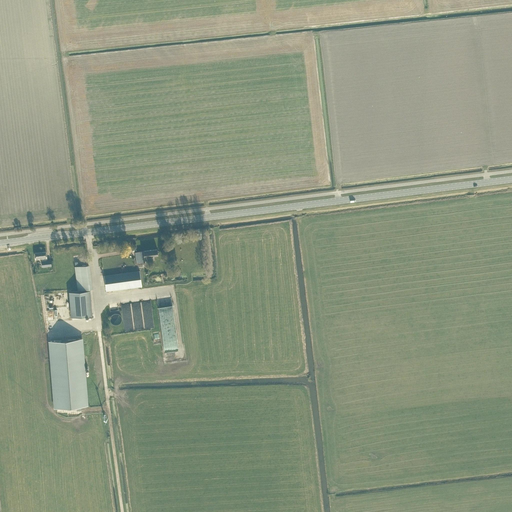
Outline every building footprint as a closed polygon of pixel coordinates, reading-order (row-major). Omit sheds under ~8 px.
[(142,251),(135,252),(136,264),(145,263),(145,261),(153,260),(153,256),(158,255),(157,249),(142,251)] [(35,260),(46,258),(46,252),(34,253),(35,260)] [(47,260),(46,258),(41,259),(41,261),(42,267),(51,266),(51,260),(47,260)] [(90,264),(74,266),(77,289),(77,290),(89,289),(93,288),(90,264)] [(140,271),(104,276),(106,291),(141,286),(140,271)] [(91,315),(89,291),(70,292),(71,316),(91,315)] [(161,305),(166,350),(178,349),(172,294),(169,294),(170,299),(171,304),(161,305)] [(88,405),(83,338),(48,341),(53,408),(88,405)]
